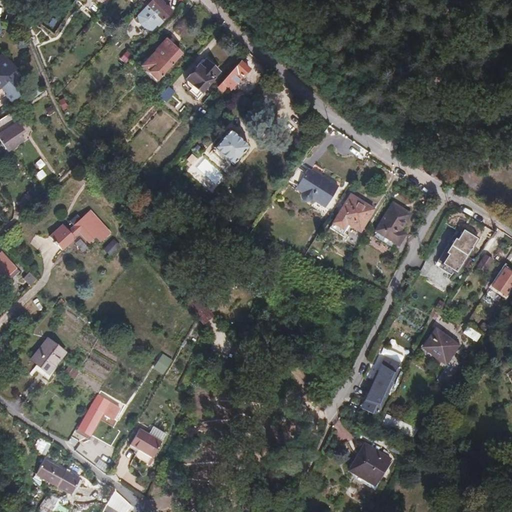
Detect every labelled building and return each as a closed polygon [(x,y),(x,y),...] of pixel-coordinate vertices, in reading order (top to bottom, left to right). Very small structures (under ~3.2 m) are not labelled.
[(173,11),(160,0),(152,0),(148,5),(149,6),(136,19),(136,20),(137,22),(138,22),(139,22),(140,21),(150,31),(157,24),(158,26),(173,11)] [(157,79),(181,54),(166,40),(142,65),(157,79)] [(0,92),(5,98),(3,99),(9,107),(24,95),(18,87),(20,86),(12,78),(11,79),(9,77),(12,74),(14,73),(3,59),(0,61),(0,92)] [(186,79),(194,86),(200,92),(219,71),(207,59),(200,67),(198,66),(186,79)] [(241,61),(217,87),(222,92),(227,88),(234,93),(246,79),(243,76),(249,69),(241,61)] [(18,87),(24,95),(27,92),(12,74),(9,77),(11,79),(12,78),(20,86),(18,87)] [(174,92),(168,86),(159,97),(165,102),(172,94),(174,92)] [(200,92),(194,86),(190,90),(197,96),(200,92)] [(204,121),(193,113),(188,119),(198,128),(204,121)] [(24,140),(21,134),(25,131),(19,121),(0,133),(0,137),(9,150),(24,140)] [(229,130),(214,147),(232,165),(248,148),(229,130)] [(31,145),(24,150),(31,162),(39,158),(31,145)] [(20,168),(12,157),(8,160),(16,172),(20,168)] [(425,162),(420,171),(429,177),(435,167),(435,165),(433,163),(430,161),(427,161),(425,162)] [(305,173),(298,168),(288,181),(298,186),(296,188),(303,192),(302,195),(303,197),(304,199),(305,200),(308,200),(310,200),(313,198),(325,206),(337,187),(316,173),(314,175),(307,171),(305,173)] [(288,181),(278,194),(300,210),(309,209),(313,206),(322,211),(325,206),(313,198),(310,200),(308,200),(305,200),(304,199),(303,197),(302,195),(303,192),(296,188),(298,186),(288,181)] [(38,194),(33,188),(28,192),(33,198),(38,194)] [(350,195),(333,222),(342,228),(346,223),(359,231),(373,209),(350,195)] [(375,230),(377,231),(396,244),(398,244),(405,233),(400,231),(410,214),(392,203),(375,230)] [(80,231),(89,241),(95,235),(101,241),(110,233),(90,212),(82,219),(78,215),(72,221),(75,225),(69,231),(63,223),(50,235),(55,241),(54,243),(57,245),(58,244),(63,249),(75,237),(74,236),(80,231)] [(342,228),(333,222),(329,228),(339,233),(342,228)] [(452,276),(455,270),(445,264),(451,254),(449,253),(456,241),(459,242),(465,233),(459,229),(435,265),(452,276)] [(396,244),(377,231),(374,236),(394,248),(396,244)] [(445,264),(455,270),(474,239),(465,233),(459,242),(456,241),(449,253),(451,254),(445,264)] [(0,254),(0,273),(0,274),(4,278),(15,268),(1,253),(0,254)] [(73,268),(82,277),(96,262),(87,254),(73,268)] [(485,270),(492,260),(486,255),(479,266),(485,270)] [(506,296),(511,287),(511,273),(505,269),(492,287),(506,296)] [(37,280),(29,272),(23,278),(30,286),(37,280)] [(190,326),(182,319),(174,328),(183,336),(190,326)] [(444,362),(456,346),(436,331),(424,347),(444,362)] [(37,364),(49,374),(65,353),(47,338),(31,359),(37,364)] [(152,367),(163,375),(172,360),(162,354),(152,367)] [(384,363),(365,402),(379,408),(397,370),(384,363)] [(46,378),(49,374),(37,364),(34,368),(46,378)] [(71,376),(75,371),(69,366),(66,372),(71,376)] [(104,407),(107,403),(97,397),(95,401),(104,407)] [(102,412),(104,407),(95,401),(92,406),(91,406),(78,428),(90,434),(103,413),(102,412)] [(385,415),(381,424),(412,437),(419,428),(400,420),(400,421),(385,415)] [(153,425),(148,433),(161,440),(165,432),(153,425)] [(129,444),(138,450),(135,455),(147,463),(161,440),(148,433),(139,428),(129,444)] [(365,444),(350,470),(374,484),(389,459),(365,444)] [(78,479),(43,459),(35,474),(71,492),(78,479)] [(42,503),(54,511),(59,503),(60,497),(49,492),(42,503)]
